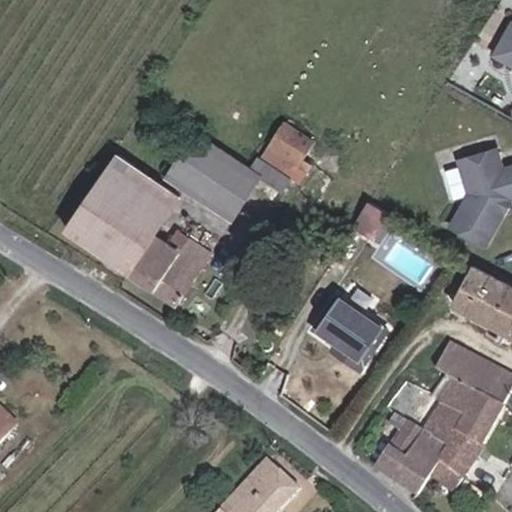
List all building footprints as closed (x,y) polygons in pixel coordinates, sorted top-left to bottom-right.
[(511,40),(505,37),(495,56),(511,65),(511,40)] [(293,127),(276,156),(298,169),(292,178),(298,182),(321,147),(293,127)] [(298,169),(276,156),(263,176),(204,138),(175,181),(241,224),(266,185),(275,190),(287,174),(292,178),(298,169)] [(491,155),(459,165),(469,200),(455,225),(484,242),(501,211),(500,205),(504,197),(511,194),(511,170),(497,175),(491,155)] [(66,239),(177,307),(203,267),(180,253),(156,238),(179,200),(114,160),(66,239)] [(376,239),(385,224),(372,216),(363,230),(376,239)] [(180,253),(203,267),(211,254),(188,241),(180,253)] [(511,285),(473,263),(451,308),(511,339),(511,285)] [(359,374),(387,334),(335,298),(311,332),(333,348),(339,352),(335,357),(359,374)] [(229,308),(214,332),(224,340),(239,314),(229,308)] [(503,405),(511,389),(511,376),(448,343),(434,369),(444,374),(455,379),(503,405)] [(335,357),(339,352),(333,348),(329,353),(335,357)] [(455,379),(444,374),(431,396),(441,402),(455,379)] [(478,448),(503,405),(455,379),(441,402),(424,431),(448,446),(439,461),(465,477),(482,450),(478,448)] [(424,431),(441,402),(431,396),(424,392),(408,421),(424,431)] [(2,405),(0,403),(0,449),(24,426),(2,405)] [(448,446),(424,431),(408,458),(389,446),(375,471),(416,498),(428,479),(439,461),(448,446)] [(215,511),(276,511),(299,490),(267,459),(215,511)] [(454,495),(465,477),(439,461),(428,479),(454,495)]
